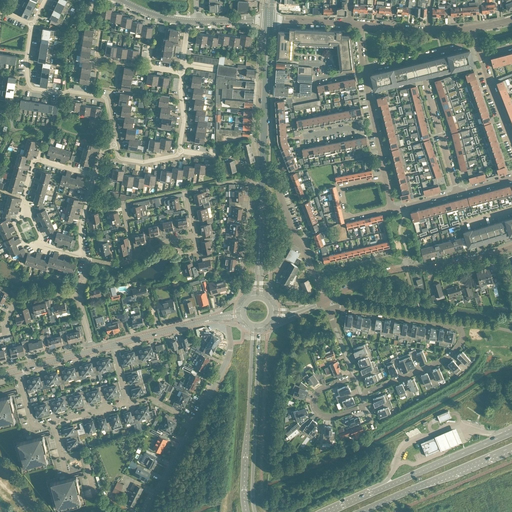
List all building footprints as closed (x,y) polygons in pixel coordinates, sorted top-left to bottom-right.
[(222,0),(220,0),(214,1),(214,4),(209,4),(210,11),(220,12),(220,4),(222,4),(222,0)] [(376,9),(376,4),(376,0),(373,0),(373,5),(367,4),(366,13),(373,13),(373,9),(376,9)] [(391,9),(394,10),(394,0),(391,0),(391,2),(385,2),(384,14),(390,14),(391,9)] [(488,13),(487,5),(481,5),(481,4),(482,4),(481,0),(477,0),(478,2),(478,7),(479,11),(482,11),(482,14),(488,13)] [(35,6),(23,1),(21,5),(33,10),(35,6)] [(70,7),(58,1),(57,3),(54,1),(53,4),(68,11),(70,7)] [(248,9),(248,1),(235,1),(235,3),(231,3),(230,6),(238,7),(238,11),(244,12),(244,9),(248,9)] [(346,15),(347,1),(342,1),(342,7),(337,9),(336,15),(346,15)] [(376,9),(376,13),(379,13),(378,14),(384,14),(385,2),(385,1),(379,1),(376,1),(376,4),(376,9)] [(478,7),(478,2),(469,3),(469,6),(470,15),(476,14),(479,14),(479,11),(478,7)] [(280,3),(280,9),(289,10),(289,11),(300,11),(300,6),(288,5),(288,3),(280,3)] [(68,11),(53,4),(51,6),(55,8),(54,9),(66,15),(68,11)] [(329,15),(330,4),(323,4),(323,7),(320,6),(320,15),(329,15)] [(496,7),(495,4),(487,5),(488,13),(494,12),(493,7),(496,7)] [(33,10),(21,5),(19,9),(31,15),(33,10)] [(447,15),(447,8),(444,8),(445,5),(439,5),(438,8),(438,17),(444,17),(444,15),(447,15)] [(457,16),(456,7),(451,8),(450,5),(447,5),(448,8),(447,8),(447,15),(451,15),(451,17),(457,16)] [(31,15),(19,9),(17,13),(28,19),(31,15)] [(66,15),(54,9),(53,11),(50,9),(49,12),(64,19),(66,15)] [(49,12),(47,15),(51,16),(50,18),(51,18),(49,22),(60,27),(64,19),(49,12)] [(152,28),(148,27),(146,36),(152,37),(153,28),(154,28),(155,26),(152,25),(152,28)] [(178,32),(181,33),(182,29),(179,28),(178,30),(169,28),(167,39),(164,38),(160,60),(170,62),(170,63),(174,63),(174,59),(171,59),(174,40),(177,41),(178,32)] [(315,44),(316,30),(287,28),(287,32),(278,31),(277,59),(292,60),(293,45),(294,45),(294,43),(315,44)] [(355,69),(351,35),(344,34),(344,31),(316,30),(315,44),(337,45),(340,71),(355,69)] [(240,44),(241,35),(242,35),(243,32),(239,31),(238,37),(235,37),(234,47),(239,48),(240,44)] [(251,36),(246,35),(245,44),(251,45),(252,36),(253,36),(254,34),(251,34),(251,36)] [(111,56),(112,46),(106,46),(105,55),(104,55),(104,57),(106,57),(106,55),(111,56)] [(472,68),(472,65),(473,65),(474,68),(473,65),(470,50),(426,61),(426,63),(419,64),(416,65),(415,64),(371,75),(375,89),(375,90),(376,90),(375,88),(376,88),(377,92),(415,82),(423,80),(431,78),(472,68)] [(511,63),(511,52),(503,55),(505,65),(511,63)] [(505,65),(503,55),(491,58),(494,68),(505,65)] [(90,60),(90,57),(81,56),(80,61),(83,62),(92,63),(92,64),(94,64),(95,61),(90,60)] [(218,65),(217,73),(216,77),(234,80),(236,80),(237,67),(223,65),(224,57),(220,57),(218,65)] [(124,67),(125,66),(122,66),(122,68),(124,69),(123,73),(133,74),(135,75),(136,69),(124,67)] [(311,76),(312,67),(298,66),(298,75),(311,76)] [(255,77),(256,70),(247,69),(247,77),(255,77)] [(476,77),(474,72),(473,72),(472,71),(471,72),(471,73),(466,74),(467,80),(476,77)] [(199,77),(196,76),(193,76),(193,74),(191,74),(190,77),(193,77),(192,81),(201,83),(204,83),(205,78),(202,77),(199,77)] [(170,78),(171,78),(171,76),(169,75),(168,77),(164,77),(163,86),(168,87),(170,78)] [(300,83),(311,84),(312,76),(311,76),(298,75),(297,81),(300,83)] [(445,83),(452,79),(451,76),(435,81),(438,89),(446,86),(445,83)] [(254,88),(255,82),(236,80),(234,80),(216,77),(216,88),(222,88),(225,89),(233,89),(233,84),(242,85),(242,88),(254,88)] [(478,83),(476,77),(467,80),(465,81),(466,86),(478,83)] [(89,83),(90,79),(81,78),(80,83),(89,85),(88,86),(91,86),(91,84),(89,83)] [(507,85),(505,80),(497,83),(499,88),(507,85)] [(284,86),(284,82),(275,82),(275,85),(274,96),(288,97),(288,94),(293,94),(293,87),(284,86)] [(300,83),(300,93),(300,97),(310,96),(310,93),(311,93),(311,84),(300,83)] [(448,93),(448,90),(454,86),(453,83),(446,86),(438,89),(440,96),(448,93)] [(479,88),(478,83),(466,86),(468,92),(479,88)] [(509,90),(507,85),(499,88),(501,93),(509,90)] [(418,94),(416,86),(400,90),(401,93),(408,93),(409,96),(418,94)] [(253,99),(254,91),(233,89),(225,89),(222,88),(222,99),(226,99),(241,100),(242,98),(248,98),(253,99)] [(470,97),(481,93),(479,88),(468,92),(470,97)] [(511,95),(509,90),(501,93),(503,99),(511,95)] [(450,97),(456,93),(456,91),(448,93),(440,96),(442,103),(451,100),(450,97)] [(120,95),(119,99),(129,100),(130,95),(120,93),(121,92),(118,92),(118,94),(120,95)] [(483,99),(481,93),(470,97),(472,103),(483,99)] [(420,101),(418,94),(409,96),(402,98),(402,100),(410,100),(411,103),(420,101)] [(390,101),(388,95),(386,96),(380,97),(378,97),(378,98),(377,98),(378,104),(387,102),(390,101)] [(511,100),(511,97),(511,95),(503,99),(505,104),(511,100)] [(253,108),(253,101),(247,101),(248,98),(242,98),(241,100),(226,99),(225,103),(230,103),(230,106),(231,106),(231,107),(253,108)] [(452,104),(459,100),(458,98),(451,100),(442,103),(445,110),(453,107),(452,104)] [(485,104),(483,99),(472,103),(474,108),(477,107),(485,104)] [(421,108),(420,101),(411,103),(404,105),(404,108),(412,108),(413,110),(413,111),(421,108)] [(103,109),(104,105),(104,103),(100,103),(99,108),(97,107),(95,118),(101,119),(102,109),(103,109)] [(132,106),(128,105),(128,106),(119,104),(119,103),(116,103),(116,106),(122,107),(122,110),(131,112),(132,106)] [(455,112),(461,107),(460,105),(453,107),(445,110),(447,117),(456,114),(455,114),(455,112)] [(423,116),(421,108),(413,111),(413,110),(405,112),(406,115),(414,115),(414,118),(423,116)] [(488,115),(487,110),(478,112),(475,113),(477,119),(480,118),(488,115)] [(457,119),(463,114),(463,112),(455,114),(456,114),(447,117),(449,124),(458,122),(458,121),(457,119)] [(490,121),(488,115),(480,118),(482,124),(490,121)] [(425,123),(423,116),(414,118),(407,119),(408,122),(416,122),(416,125),(425,123)] [(394,118),(391,118),(383,121),(384,126),(392,124),(395,123),(394,118)] [(466,122),(465,119),(458,121),(458,122),(449,124),(452,132),(460,129),(459,126),(466,122)] [(170,128),(171,124),(162,123),(161,127),(158,127),(157,129),(161,129),(161,128),(170,130),(170,131),(172,131),(173,129),(170,128)] [(397,129),(395,123),(392,124),(384,126),(385,132),(394,130),(397,129)] [(427,130),(425,123),(416,125),(409,127),(410,129),(417,130),(418,132),(427,130)] [(493,128),(491,123),(480,126),(482,132),(484,131),(493,128)] [(429,138),(427,130),(418,132),(411,134),(411,137),(419,137),(420,140),(429,138)] [(462,136),(469,132),(468,130),(452,134),(454,141),(463,139),(462,136)] [(287,141),(287,139),(287,138),(286,138),(286,133),(277,134),(277,139),(278,143),(278,144),(279,145),(287,143),(287,142),(288,142),(287,141)] [(388,143),(399,140),(398,134),(395,135),(387,137),(388,143)] [(496,139),(494,134),(486,136),(483,137),(485,143),(488,142),(496,139)] [(464,143),(471,140),(470,137),(463,139),(454,141),(456,148),(465,146),(464,143)] [(154,150),(155,141),(149,140),(148,149),(147,149),(146,151),(149,151),(149,149),(154,150)] [(401,146),(399,140),(388,143),(389,148),(401,146)] [(432,147),(429,140),(413,145),(414,148),(422,147),(423,150),(432,147)] [(94,147),(95,144),(86,142),(84,147),(98,151),(98,149),(94,147)] [(255,161),(251,142),(242,144),(244,153),(242,154),(244,163),(255,161)] [(289,147),(288,144),(288,143),(288,142),(287,142),(287,143),(279,145),(278,144),(279,146),(281,151),(289,147)] [(34,150),(35,147),(26,144),(25,149),(38,153),(39,151),(34,150)] [(466,151),(473,147),(472,144),(465,146),(456,148),(458,156),(466,154),(466,153),(466,151)] [(52,160),(55,147),(50,145),(47,154),(51,155),(49,160),(52,160)] [(500,150),(498,145),(490,147),(487,148),(489,154),(500,150)] [(58,157),(61,148),(55,147),(52,160),(54,161),(55,156),(58,157)] [(291,152),(289,147),(281,151),(283,156),(291,152)] [(434,154),(432,147),(423,150),(416,152),(417,155),(425,154),(425,157),(426,157),(434,154)] [(403,153),(401,148),(390,150),(391,156),(403,153)] [(38,153),(25,149),(23,155),(32,158),(33,154),(37,156),(38,153)] [(71,151),(66,150),(62,163),(64,164),(66,159),(69,160),(71,151)] [(502,155),(500,150),(489,154),(491,159),(502,155)] [(91,158),(91,155),(83,152),(81,158),(95,162),(95,159),(91,158)] [(293,157),(291,152),(283,156),(285,161),(293,157)] [(468,158),(474,154),(474,152),(466,153),(466,154),(458,156),(460,163),(468,161),(468,158)] [(404,159),(403,153),(391,156),(393,162),(404,159)] [(437,161),(434,154),(426,157),(425,157),(418,159),(419,162),(427,161),(428,164),(437,161)] [(503,161),(502,155),(491,159),(492,165),(495,164),(503,161)] [(295,162),(293,157),(285,161),(287,166),(295,162)] [(95,162),(81,158),(80,163),(88,166),(89,163),(94,164),(95,162)] [(25,164),(25,161),(17,159),(15,164),(29,168),(29,166),(25,164)] [(394,167),(405,164),(404,159),(393,162),(394,167)] [(469,165),(476,162),(475,159),(468,161),(460,163),(461,171),(467,169),(470,168),(469,165)] [(234,160),(223,163),(225,174),(237,171),(234,160)] [(439,168),(437,161),(428,164),(421,166),(422,169),(429,168),(430,171),(439,168)] [(205,164),(201,164),(199,173),(205,174),(206,165),(208,165),(208,163),(205,162),(205,164)] [(298,167),(295,162),(287,166),(289,171),(298,167)] [(407,170),(405,164),(394,167),(395,173),(404,171),(407,170)] [(373,176),(371,170),(367,171),(366,165),(364,165),(366,177),(373,176)] [(117,179),(119,170),(115,169),(115,167),(112,166),(112,169),(113,169),(112,173),(108,173),(107,181),(117,182),(117,181),(117,179)] [(485,179),(484,172),(482,166),(478,167),(479,169),(479,173),(476,174),(478,181),(485,179)] [(507,172),(505,166),(497,169),(494,170),(496,175),(499,175),(504,173),(506,173),(506,172),(507,172)] [(360,178),(359,173),(355,173),(353,167),(352,168),(354,179),(360,178)] [(123,180),(124,171),(126,171),(127,169),(123,168),(123,170),(119,170),(117,179),(122,180),(123,180)] [(441,176),(439,168),(430,171),(423,174),(424,176),(432,176),(433,179),(436,178),(441,176)] [(478,181),(476,174),(473,175),(471,171),(471,168),(470,168),(467,169),(470,183),(478,181)] [(22,175),(22,172),(14,169),(12,175),(26,179),(26,176),(22,175)] [(50,179),(51,173),(38,169),(37,172),(42,173),(41,176),(50,179)] [(348,181),(347,175),(343,176),(341,170),(340,170),(342,182),(348,181)] [(65,185),(69,172),(67,171),(66,176),(62,175),(60,184),(65,185)] [(156,175),(158,176),(158,173),(155,173),(155,175),(151,175),(149,184),(155,185),(156,175)] [(76,188),(80,175),(77,174),(76,179),(73,178),(71,187),(76,188)] [(408,176),(405,176),(397,178),(398,184),(409,181),(408,176)] [(436,178),(433,179),(432,179),(433,181),(434,186),(431,186),(432,193),(440,191),(438,184),(436,178)] [(19,186),(19,183),(11,180),(9,185),(23,189),(23,187),(19,186)] [(47,189),(48,184),(35,180),(34,182),(39,184),(38,187),(47,189)] [(411,187),(409,181),(398,184),(399,189),(411,187)] [(432,193),(431,186),(428,187),(425,183),(425,181),(421,182),(425,195),(432,193)] [(305,189),(302,183),(295,186),(297,192),(303,190),(305,189)] [(242,196),(242,191),(235,191),(235,184),(229,184),(229,196),(242,196)] [(412,192),(411,187),(399,189),(401,195),(412,192)] [(206,189),(200,190),(201,193),(194,194),(195,200),(205,197),(204,192),(207,192),(206,189)] [(43,200),(45,194),(32,190),(31,193),(36,194),(35,197),(43,200)] [(413,198),(412,192),(401,195),(402,201),(403,200),(404,201),(405,201),(405,200),(411,199),(413,198)] [(165,200),(164,201),(165,206),(169,205),(179,203),(178,197),(174,198),(174,196),(171,197),(171,196),(165,197),(165,200)] [(242,201),(242,196),(229,196),(229,204),(235,205),(235,201),(242,201)] [(42,204),(43,200),(35,197),(33,203),(36,203),(35,207),(36,209),(42,207),(42,208),(44,207),(44,206),(44,205),(42,204)] [(78,203),(79,200),(70,197),(68,203),(73,204),(82,206),(82,204),(78,203)] [(209,197),(205,197),(195,200),(196,205),(203,203),(204,206),(210,205),(210,204),(213,204),(212,201),(209,202),(209,197)] [(150,204),(149,200),(134,203),(134,207),(132,207),(133,212),(144,210),(146,209),(147,209),(146,205),(150,204)] [(7,201),(5,206),(19,210),(19,208),(15,206),(16,203),(7,201)] [(310,201),(302,204),(304,209),(312,206),(310,201)] [(180,208),(179,203),(169,205),(170,210),(168,210),(168,213),(174,212),(173,209),(180,208)] [(242,214),(242,208),(235,208),(235,205),(229,204),(229,212),(231,213),(242,214)] [(210,207),(210,205),(204,206),(204,209),(197,210),(198,215),(209,213),(208,208),(210,207)] [(13,211),(18,212),(19,210),(5,206),(2,217),(9,216),(10,213),(13,214),(13,211)] [(314,211),(312,206),(304,209),(306,214),(314,211)] [(46,209),(45,209),(44,207),(42,208),(42,207),(36,209),(39,216),(34,218),(35,220),(48,214),(46,209)] [(75,213),(76,210),(67,208),(65,213),(79,217),(80,215),(75,213)] [(108,216),(110,216),(111,220),(119,218),(118,212),(115,213),(114,209),(107,211),(108,216)] [(144,210),(133,212),(134,217),(142,216),(142,219),(148,217),(146,209),(144,210)] [(424,218),(422,209),(416,211),(419,219),(420,222),(425,221),(424,218)] [(315,216),(314,211),(306,214),(307,219),(315,216)] [(419,219),(416,211),(411,212),(411,214),(411,215),(412,215),(413,221),(419,219)] [(92,221),(89,222),(90,229),(97,228),(96,223),(100,222),(98,213),(91,214),(92,221)] [(210,218),(209,213),(198,215),(199,220),(206,219),(207,222),(213,220),(212,217),(210,218)] [(241,219),(242,214),(231,213),(231,217),(228,217),(228,220),(233,221),(234,218),(241,219)] [(50,219),(48,214),(35,220),(36,222),(41,220),(42,223),(50,219)] [(187,229),(192,228),(189,215),(186,215),(186,218),(182,219),(184,228),(187,227),(187,229)] [(6,222),(11,220),(9,216),(2,217),(4,220),(0,221),(0,228),(8,225),(6,222)] [(317,221),(315,216),(307,219),(309,224),(317,221)] [(121,224),(119,218),(111,220),(112,223),(110,223),(112,232),(119,231),(117,224),(121,224)] [(372,227),(370,218),(364,219),(365,225),(369,224),(369,226),(372,225),(372,227)] [(52,224),(50,219),(42,223),(43,226),(39,228),(40,230),(52,224)] [(184,228),(182,219),(175,220),(177,231),(180,231),(180,228),(184,228)] [(177,231),(175,220),(167,222),(169,231),(172,230),(173,232),(174,232),(177,231)] [(214,223),(213,220),(207,222),(208,224),(200,226),(202,231),(212,229),(211,224),(214,223)] [(240,230),(240,224),(233,223),(233,221),(228,220),(227,223),(230,223),(230,229),(240,230)] [(468,246),(511,233),(511,220),(472,232),(471,230),(464,232),(468,246)] [(169,231),(167,222),(160,223),(160,225),(161,225),(162,234),(165,234),(165,232),(169,231)] [(56,231),(52,224),(40,230),(41,232),(45,230),(47,233),(49,232),(51,237),(56,231)] [(317,224),(310,226),(312,232),(319,229),(317,224)] [(0,229),(2,234),(14,228),(13,226),(9,228),(8,225),(0,228),(0,229)] [(161,225),(160,225),(153,227),(155,236),(158,235),(158,237),(163,236),(162,234),(161,225)] [(155,236),(153,227),(146,228),(146,229),(146,233),(147,233),(148,239),(151,239),(151,236),(155,236)] [(11,232),(15,230),(14,228),(2,234),(4,239),(12,235),(11,232)] [(146,233),(146,229),(143,229),(143,233),(139,234),(141,243),(144,242),(144,245),(149,244),(148,239),(147,233),(146,233)] [(213,234),(212,229),(202,231),(203,236),(210,235),(210,237),(212,237),(216,236),(216,233),(213,234)] [(239,235),(240,230),(230,229),(229,233),(226,233),(226,236),(232,237),(232,234),(239,235)] [(59,247),(63,233),(56,231),(51,237),(55,238),(55,241),(58,241),(56,246),(59,247)] [(110,237),(112,237),(112,232),(109,233),(109,234),(106,234),(106,238),(105,238),(104,238),(100,239),(99,240),(99,241),(100,244),(99,244),(100,250),(99,250),(100,255),(109,253),(108,245),(111,245),(110,237)] [(324,238),(325,237),(324,235),(323,234),(322,232),(314,235),(316,241),(322,239),(321,239),(324,238)] [(65,244),(68,235),(63,233),(59,247),(61,248),(62,243),(65,244)] [(141,243),(139,234),(132,236),(134,247),(137,246),(137,244),(141,243)] [(238,246),(239,240),(231,239),(232,237),(226,236),(225,239),(228,239),(228,245),(238,246)] [(7,246),(20,240),(19,238),(15,240),(13,237),(5,241),(7,246)] [(213,240),(212,237),(210,237),(204,239),(205,242),(201,242),(203,250),(202,250),(203,254),(212,253),(210,245),(211,245),(211,241),(213,240)] [(466,246),(463,237),(461,238),(456,239),(460,252),(461,252),(461,249),(464,248),(463,246),(466,246)] [(121,244),(118,245),(120,255),(128,254),(126,246),(129,245),(127,238),(121,240),(121,244)] [(322,239),(316,241),(318,247),(324,245),(326,244),(323,238),(321,239),(322,239)] [(384,248),(382,243),(378,244),(376,238),(375,238),(377,244),(378,250),(384,248)] [(460,252),(456,239),(452,240),(454,250),(457,249),(458,252),(460,252)] [(17,244),(21,242),(20,240),(7,246),(10,251),(18,247),(17,244)] [(370,245),(371,245),(369,240),(367,241),(368,246),(366,246),(364,241),(363,241),(365,247),(366,253),(372,251),(370,245)] [(360,254),(359,248),(354,249),(352,243),(351,244),(353,250),(354,255),(360,254)] [(237,251),(238,246),(228,245),(227,249),(224,249),(224,252),(230,253),(230,250),(237,251)] [(347,251),(342,252),(341,246),(339,246),(342,258),(348,257),(347,251)] [(26,253),(24,248),(19,250),(18,247),(10,251),(12,256),(18,253),(20,259),(26,253)] [(290,247),(285,256),(293,261),(299,251),(290,247)] [(328,256),(327,253),(329,252),(328,249),(326,250),(327,252),(322,253),(323,257),(324,263),(330,261),(329,255),(328,256)] [(53,267),(57,253),(54,252),(53,257),(50,256),(47,265),(48,265),(53,267)] [(335,254),(330,255),(329,252),(327,253),(328,256),(329,255),(330,261),(336,260),(335,254)] [(30,265),(33,257),(30,256),(30,254),(26,253),(20,259),(26,261),(25,264),(30,265)] [(36,267),(39,253),(37,253),(36,258),(33,257),(30,265),(36,267)] [(46,270),(48,265),(47,265),(50,256),(48,256),(46,261),(43,260),(41,268),(46,270)] [(63,270),(67,256),(65,256),(64,260),(61,259),(58,268),(63,270)] [(200,272),(205,271),(205,270),(212,269),(211,260),(214,259),(213,256),(202,258),(203,262),(198,263),(200,272)] [(225,258),(224,265),(226,265),(225,269),(234,270),(235,264),(236,264),(236,259),(225,258)] [(74,273),(78,259),(76,259),(74,263),(71,262),(69,271),(74,273)] [(191,263),(184,265),(186,275),(187,278),(191,277),(198,275),(197,268),(196,266),(193,267),(191,263)] [(294,277),(299,268),(291,263),(286,272),(294,277)] [(498,282),(496,273),(491,275),(489,269),(486,270),(485,268),(482,269),(486,283),(489,283),(490,284),(498,282)] [(486,283),(482,269),(479,269),(480,272),(476,272),(478,278),(472,280),(475,288),(481,287),(482,289),(487,287),(486,283)] [(292,281),(294,277),(286,272),(280,282),(289,286),(287,290),(289,291),(293,284),(290,283),(291,280),(292,281)] [(301,283),(300,283),(306,296),(306,295),(313,292),(308,280),(301,283)] [(213,282),(209,283),(209,284),(206,285),(207,287),(210,287),(212,294),(217,293),(217,292),(226,290),(224,281),(214,284),(213,282)] [(443,295),(440,283),(432,285),(435,295),(431,296),(433,302),(437,301),(436,297),(443,295)] [(0,286),(0,295),(6,298),(8,293),(2,290),(3,288),(0,286)] [(148,294),(145,286),(141,287),(141,288),(137,289),(137,288),(132,290),(134,296),(122,299),(123,305),(146,298),(145,298),(144,298),(143,295),(148,294)] [(461,294),(460,291),(458,286),(447,289),(449,297),(461,294)] [(91,298),(101,295),(99,289),(96,290),(93,291),(93,290),(89,291),(91,298)] [(205,293),(197,295),(199,306),(208,303),(205,293)] [(187,312),(194,311),(192,305),(196,304),(194,297),(188,298),(188,302),(180,304),(182,311),(186,310),(187,312)] [(49,300),(49,301),(40,304),(42,312),(48,311),(49,315),(53,314),(51,308),(49,300)] [(176,311),(174,304),(173,300),(163,302),(163,301),(156,303),(158,312),(162,311),(163,315),(176,311)] [(54,307),(51,308),(53,314),(56,324),(59,323),(56,314),(63,312),(64,316),(69,314),(68,310),(67,311),(65,303),(53,306),(54,307)] [(42,312),(40,304),(30,306),(30,305),(29,305),(33,319),(37,319),(35,314),(42,312)] [(142,315),(140,315),(138,307),(134,308),(136,313),(135,313),(136,316),(139,326),(144,325),(142,315)] [(31,321),(27,309),(19,311),(20,314),(17,315),(17,318),(16,318),(18,324),(22,323),(23,323),(31,321)] [(123,322),(126,321),(124,314),(117,315),(118,319),(122,318),(123,322)] [(352,315),(349,315),(346,315),(345,321),(344,321),(343,324),(344,325),(344,326),(350,327),(349,331),(353,331),(354,324),(351,323),(352,315)] [(114,332),(111,323),(105,324),(103,316),(96,318),(98,328),(105,326),(106,329),(107,329),(108,333),(110,333),(114,332)] [(362,329),(364,318),(361,317),(362,317),(358,316),(357,324),(354,324),(353,331),(356,332),(357,328),(362,329)] [(370,319),(364,318),(362,329),(368,330),(368,333),(371,334),(372,327),(369,326),(370,319)] [(380,331),(382,320),(376,320),(375,327),(372,327),(371,334),(374,335),(375,331),(380,331)] [(385,321),(382,320),(380,331),(380,334),(386,335),(386,336),(389,337),(390,330),(387,329),(389,321),(385,320),(385,321)] [(121,327),(119,321),(111,323),(114,332),(118,331),(120,330),(119,327),(121,327)] [(399,334),(401,323),(394,322),(393,330),(390,330),(389,337),(392,337),(393,333),(399,334)] [(403,324),(401,323),(399,334),(399,337),(404,338),(404,339),(407,340),(408,333),(406,332),(407,324),(403,323),(403,324)] [(83,332),(81,325),(76,327),(77,331),(73,332),(75,341),(82,339),(80,332),(83,331),(83,332)] [(417,337),(419,326),(416,326),(416,325),(413,325),(411,333),(408,333),(407,340),(411,340),(411,339),(417,340),(417,337)] [(425,327),(419,326),(417,337),(421,338),(420,342),(426,343),(427,335),(424,335),(425,327)] [(434,340),(436,329),(431,328),(430,336),(427,335),(426,343),(429,343),(429,339),(434,340)] [(75,341),(73,332),(67,334),(66,329),(62,330),(66,343),(71,342),(75,341)] [(440,329),(436,329),(434,340),(439,341),(439,345),(444,345),(445,338),(442,338),(443,329),(440,329)] [(66,343),(62,330),(59,331),(60,336),(54,337),(56,346),(60,345),(66,343)] [(456,332),(453,331),(449,330),(448,339),(445,338),(444,345),(447,346),(448,342),(454,343),(454,342),(455,342),(456,338),(455,338),(456,332)] [(218,346),(221,339),(221,336),(214,332),(213,334),(209,332),(209,333),(204,333),(204,335),(207,335),(205,340),(208,341),(216,345),(218,346)] [(43,344),(46,343),(45,342),(46,342),(45,341),(44,335),(43,334),(41,335),(40,336),(41,339),(38,340),(38,341),(35,342),(38,351),(44,349),(43,344)] [(56,346),(54,337),(51,338),(49,334),(44,335),(45,341),(48,340),(50,348),(56,346)] [(193,344),(194,341),(189,342),(187,337),(181,339),(184,348),(181,348),(181,349),(184,361),(188,353),(185,353),(185,351),(188,350),(186,346),(190,345),(189,345),(193,344)] [(38,351),(35,342),(35,340),(32,341),(29,342),(28,340),(25,341),(26,343),(25,343),(27,350),(28,349),(27,348),(30,347),(31,353),(38,351)] [(178,349),(176,340),(170,342),(172,350),(175,349),(176,353),(179,352),(179,355),(176,355),(179,365),(182,364),(184,361),(181,349),(178,349)] [(216,345),(208,341),(205,340),(202,346),(198,344),(196,348),(197,348),(200,350),(205,352),(211,355),(216,345)] [(27,350),(25,343),(26,343),(25,341),(22,341),(22,345),(16,346),(19,356),(23,356),(22,355),(25,354),(24,351),(27,350)] [(366,343),(353,348),(355,351),(354,351),(355,355),(360,353),(361,356),(364,355),(371,352),(370,349),(368,349),(368,347),(366,343)] [(6,348),(7,348),(6,346),(1,348),(2,350),(0,350),(0,360),(6,359),(6,357),(9,356),(8,355),(6,348)] [(19,356),(16,346),(11,348),(10,347),(7,348),(6,348),(8,355),(9,356),(9,358),(12,357),(12,358),(15,357),(15,358),(19,357),(18,356),(19,356)] [(149,346),(145,347),(148,358),(151,357),(152,363),(158,361),(156,353),(153,353),(151,347),(149,347),(149,346)] [(148,358),(145,347),(141,348),(142,349),(140,350),(141,356),(138,357),(140,363),(146,362),(145,359),(148,358)] [(203,355),(205,352),(200,350),(197,348),(196,352),(198,353),(195,359),(206,365),(209,358),(203,355)] [(336,358),(334,355),(335,355),(332,349),(324,352),(326,358),(322,359),(321,358),(317,360),(315,356),(314,356),(315,362),(317,365),(317,366),(324,363),(328,361),(335,358),(335,359),(336,358)] [(427,361),(422,350),(417,353),(415,349),(412,350),(415,357),(418,356),(421,364),(424,362),(427,361)] [(415,357),(412,350),(408,352),(409,353),(404,356),(409,368),(415,366),(412,358),(415,357)] [(132,351),(128,352),(131,363),(134,362),(134,365),(140,363),(138,357),(136,357),(134,351),(132,352),(132,351)] [(468,356),(467,356),(462,351),(460,353),(457,355),(463,362),(461,363),(466,369),(469,366),(468,365),(472,362),(469,359),(470,358),(468,356)] [(131,363),(128,352),(124,353),(124,354),(122,355),(124,360),(121,361),(123,368),(129,366),(128,363),(131,363)] [(373,357),(371,352),(364,355),(365,358),(358,360),(360,366),(371,362),(369,358),(373,357)] [(409,368),(404,356),(398,358),(398,356),(394,358),(397,365),(400,363),(403,371),(407,370),(407,369),(409,368)] [(107,357),(103,358),(106,369),(109,369),(109,371),(115,370),(114,363),(111,364),(109,358),(107,359),(107,357)] [(106,369),(103,358),(99,359),(99,361),(97,361),(99,367),(96,368),(98,374),(104,373),(103,370),(106,369)] [(336,362),(335,359),(335,358),(328,361),(330,364),(329,364),(330,366),(324,368),(326,371),(339,366),(337,361),(336,362)] [(394,366),(397,365),(394,358),(391,359),(392,361),(386,363),(391,376),(397,373),(394,366)] [(203,371),(206,365),(195,359),(192,363),(195,365),(194,367),(203,371)] [(453,360),(448,364),(452,369),(451,369),(453,372),(454,371),(457,375),(462,371),(463,372),(465,369),(460,364),(458,366),(453,360)] [(373,361),(371,362),(360,366),(361,369),(362,372),(370,369),(371,372),(378,370),(377,366),(375,367),(373,361)] [(89,362),(86,363),(88,374),(91,373),(92,376),(98,374),(96,368),(93,369),(92,363),(90,363),(89,362)] [(88,374),(86,363),(82,364),(82,365),(80,366),(82,372),(79,373),(80,379),(86,377),(86,375),(88,374)] [(200,377),(196,375),(197,372),(192,369),(187,367),(184,365),(182,368),(192,373),(189,380),(196,384),(200,377)] [(72,366),(68,368),(71,379),(74,378),(75,381),(80,379),(79,373),(76,373),(74,367),(72,368),(72,366)] [(339,366),(326,371),(327,375),(333,372),(333,373),(333,374),(335,377),(337,376),(338,379),(343,377),(342,374),(341,372),(339,366)] [(71,379),(68,368),(64,369),(65,370),(63,370),(64,376),(61,377),(63,384),(69,382),(68,379),(71,379)] [(307,374),(303,376),(307,382),(309,380),(311,383),(312,382),(313,384),(318,381),(314,374),(315,374),(311,368),(305,372),(307,374)] [(436,369),(436,368),(433,370),(436,378),(433,379),(436,386),(439,384),(438,381),(443,378),(439,368),(436,369)] [(372,375),(365,378),(367,384),(378,380),(380,379),(378,373),(379,373),(382,372),(381,369),(378,370),(371,372),(372,375)] [(142,377),(139,378),(137,370),(132,372),(132,374),(127,376),(128,381),(130,381),(130,383),(136,382),(137,385),(143,383),(142,377)] [(55,371),(51,372),(54,383),(57,382),(57,385),(63,384),(61,377),(58,378),(57,372),(55,372),(55,371)] [(54,383),(51,372),(47,373),(47,374),(45,375),(47,381),(44,382),(46,388),(52,387),(51,384),(54,383)] [(436,386),(433,379),(430,380),(427,373),(421,375),(425,386),(431,383),(433,387),(436,386)] [(37,376),(33,377),(36,388),(39,387),(40,390),(46,388),(44,382),(41,383),(40,377),(38,377),(37,376)] [(36,388),(33,377),(30,378),(30,379),(28,380),(29,386),(27,386),(28,393),(34,391),(33,389),(36,388)] [(418,389),(414,379),(411,380),(411,379),(407,381),(411,388),(408,390),(411,396),(414,395),(412,391),(418,389)] [(179,382),(178,385),(189,391),(190,388),(193,390),(196,384),(189,380),(187,384),(180,380),(179,382)] [(117,388),(120,388),(118,381),(112,383),(113,386),(110,386),(113,397),(117,396),(117,395),(119,394),(118,390),(117,388)] [(166,392),(170,384),(164,381),(163,384),(159,382),(157,387),(156,386),(153,392),(158,394),(159,393),(161,394),(163,390),(166,392)] [(294,391),(293,396),(299,398),(300,395),(303,396),(303,395),(306,396),(308,391),(305,390),(307,386),(301,382),(299,386),(294,384),(292,390),(294,391)] [(145,389),(143,383),(137,385),(138,387),(132,389),(132,391),(131,392),(133,398),(138,396),(138,395),(143,393),(142,389),(145,389)] [(113,397),(110,386),(107,387),(107,384),(101,386),(101,389),(102,389),(103,392),(106,392),(107,397),(109,397),(109,398),(113,397)] [(187,394),(189,391),(178,385),(176,384),(174,384),(173,386),(182,391),(179,396),(187,400),(188,400),(189,398),(188,398),(190,395),(187,394)] [(411,396),(408,390),(405,391),(402,384),(396,386),(400,396),(406,394),(407,398),(411,396)] [(349,388),(348,385),(337,389),(339,395),(336,396),(337,400),(344,397),(343,394),(351,391),(349,388)] [(101,389),(101,386),(95,387),(96,390),(93,391),(96,402),(100,401),(99,400),(101,399),(100,393),(103,392),(102,389),(101,389)] [(96,402),(93,391),(90,392),(89,389),(83,390),(84,393),(85,397),(88,396),(90,402),(92,402),(92,403),(96,402)] [(84,393),(83,390),(78,392),(78,395),(76,395),(79,406),(82,405),(82,404),(84,404),(82,398),(85,397),(84,393)] [(79,406),(76,395),(73,396),(72,393),(66,395),(67,398),(68,402),(71,401),(72,407),(74,406),(75,408),(79,406)] [(386,394),(382,395),(382,394),(379,395),(379,396),(373,399),(374,401),(373,402),(375,405),(383,402),(384,405),(391,402),(389,399),(388,399),(386,394)] [(0,429),(21,424),(19,418),(18,413),(17,409),(15,403),(13,404),(10,395),(0,398),(0,396),(0,429)] [(67,398),(66,395),(61,397),(61,399),(58,400),(61,411),(65,410),(65,409),(67,408),(65,402),(68,402),(67,398)] [(187,401),(187,400),(179,396),(177,402),(175,401),(172,406),(180,410),(183,405),(184,406),(185,403),(186,403),(187,402),(187,401)] [(345,400),(344,397),(337,400),(338,403),(340,402),(342,408),(355,403),(352,397),(345,400)] [(61,411),(58,400),(55,401),(55,398),(49,400),(50,406),(53,405),(55,411),(57,411),(57,412),(61,411)] [(48,407),(50,406),(49,400),(43,401),(44,404),(41,405),(44,416),(48,415),(47,413),(49,413),(48,407)] [(393,407),(391,402),(384,405),(385,408),(378,411),(380,417),(390,413),(389,409),(393,407)] [(44,416),(41,405),(38,405),(37,403),(31,404),(33,411),(36,410),(38,416),(40,415),(40,417),(44,416)] [(145,406),(142,407),(144,418),(147,417),(148,420),(155,418),(156,416),(155,410),(152,411),(152,412),(149,413),(148,407),(146,407),(145,406)] [(144,418),(142,407),(138,408),(138,409),(136,410),(138,416),(135,417),(136,423),(142,421),(142,419),(144,418)] [(297,421),(304,419),(303,416),(306,415),(305,414),(308,413),(306,408),(298,411),(298,409),(291,412),(294,418),(296,417),(297,421)] [(131,425),(135,423),(136,426),(137,425),(136,423),(135,417),(132,417),(130,411),(128,412),(128,411),(123,412),(126,423),(130,422),(131,425)] [(450,415),(449,413),(449,412),(448,411),(437,415),(439,419),(440,422),(451,417),(450,415)] [(112,421),(109,422),(111,430),(117,428),(122,427),(121,424),(120,424),(117,413),(113,414),(113,416),(111,416),(112,419),(112,421)] [(176,422),(172,420),(171,419),(172,417),(166,414),(163,419),(166,420),(164,423),(175,428),(176,425),(175,424),(176,422)] [(106,431),(111,430),(109,422),(106,422),(105,418),(103,419),(102,417),(98,419),(101,430),(105,429),(106,431)] [(354,428),(359,426),(358,423),(361,422),(359,417),(354,419),(354,418),(345,421),(347,428),(353,425),(354,428)] [(92,435),(92,432),(96,431),(93,420),(88,421),(89,422),(86,423),(88,429),(85,430),(86,433),(87,436),(92,435)] [(315,425),(317,423),(313,420),(308,426),(307,426),(303,431),(308,435),(309,433),(313,436),(317,430),(315,428),(317,426),(315,425)] [(175,428),(164,423),(163,425),(160,424),(158,429),(164,433),(165,430),(171,433),(171,431),(173,432),(175,428)] [(300,426),(298,423),(290,429),(293,432),(297,429),(300,426)] [(360,435),(359,432),(363,430),(363,429),(363,428),(362,427),(361,425),(359,426),(354,428),(338,434),(340,440),(345,435),(352,433),(353,438),(360,435)] [(68,426),(62,428),(64,434),(65,433),(66,436),(72,434),(72,437),(79,435),(86,433),(85,430),(84,428),(77,429),(74,430),(73,426),(68,428),(68,426)] [(330,429),(330,426),(325,426),(324,434),(323,434),(323,441),(330,441),(330,439),(334,439),(335,432),(332,432),(332,429),(330,429)] [(457,426),(436,435),(442,449),(463,440),(457,426)] [(290,440),(299,432),(297,429),(293,432),(288,436),(290,440)] [(80,441),(79,435),(72,437),(73,440),(67,441),(68,444),(66,444),(68,450),(74,448),(73,447),(79,446),(78,442),(80,441)] [(51,454),(50,450),(48,444),(45,445),(43,436),(33,439),(32,439),(31,439),(30,439),(29,439),(28,439),(28,440),(27,440),(25,441),(17,443),(19,452),(17,452),(16,452),(22,473),(53,465),(52,460),(51,454)] [(160,452),(164,446),(167,440),(159,436),(160,437),(157,442),(156,441),(153,449),(160,452)] [(441,450),(435,436),(420,442),(426,456),(441,450)] [(141,461),(140,462),(142,463),(144,464),(153,468),(157,461),(154,459),(156,456),(157,457),(157,456),(146,451),(145,451),(146,452),(141,461)] [(138,467),(134,475),(146,481),(150,473),(138,467)] [(84,495),(83,491),(81,484),(79,485),(76,476),(66,479),(65,479),(64,479),(63,479),(62,479),(62,480),(61,480),(61,481),(60,481),(58,481),(50,483),(52,492),(50,493),(54,511),(60,511),(87,505),(84,495)] [(123,484),(118,482),(115,487),(112,492),(118,495),(121,490),(123,484)] [(143,488),(133,483),(129,491),(132,493),(130,498),(136,501),(139,496),(143,488)] [(134,506),(136,501),(130,498),(127,503),(134,506)]
